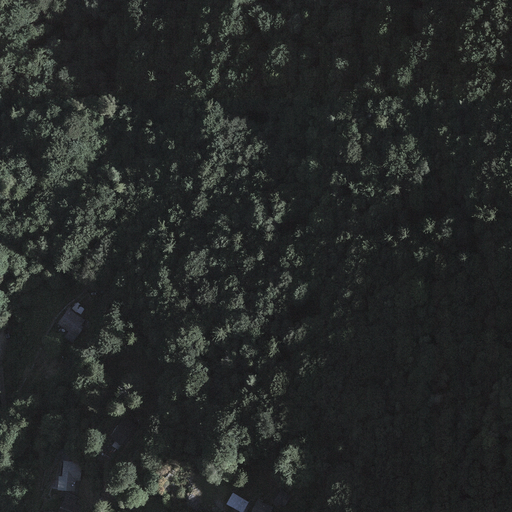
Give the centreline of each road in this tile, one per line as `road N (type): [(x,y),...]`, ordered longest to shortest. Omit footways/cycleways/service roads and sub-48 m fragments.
road 1 (track): [(0,210),(52,191),(87,133),(110,130),(116,140),(61,227),(20,240),(0,281)]
road 2 (track): [(0,364),(6,419),(57,335)]
